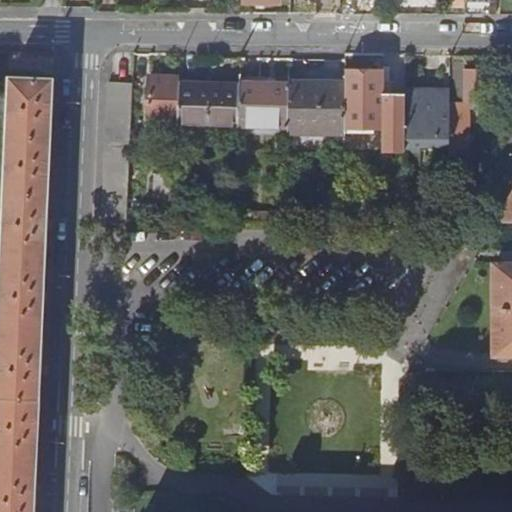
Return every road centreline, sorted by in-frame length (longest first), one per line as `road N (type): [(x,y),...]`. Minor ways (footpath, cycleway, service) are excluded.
road 1 (residential): [(64,511),(88,31)]
road 2 (residential): [(88,31),(511,35)]
